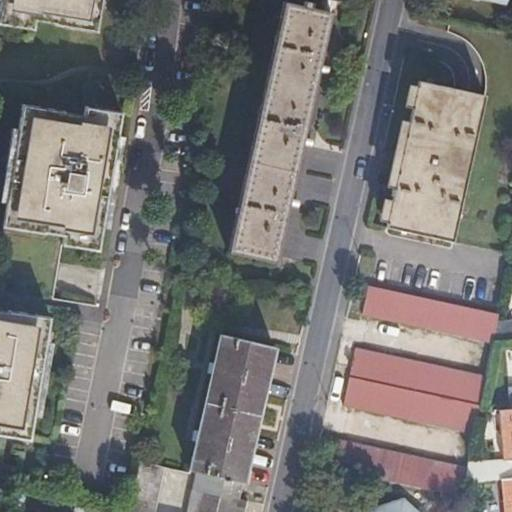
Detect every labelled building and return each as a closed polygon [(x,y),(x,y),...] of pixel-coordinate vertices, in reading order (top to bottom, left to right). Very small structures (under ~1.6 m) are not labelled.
[(0,0),(0,33),(39,35),(63,30),(86,34),(91,0),(0,0)] [(229,251),(276,262),(323,43),(330,10),(310,6),(311,0),(310,0),(303,0),(302,5),(283,0),(229,251)] [(387,226),(454,240),(484,96),(419,81),(387,226)] [(0,236),(49,243),(101,249),(119,108),(87,104),(85,118),(57,115),(1,108),(0,114),(0,236)] [(493,342),(494,340),(498,320),(499,313),(370,285),(363,313),(493,342)] [(16,309),(15,313),(13,325),(0,322),(0,434),(31,439),(52,315),(16,309)] [(494,340),(511,338),(511,319),(498,320),(494,340)] [(188,511),(247,511),(250,502),(241,500),(276,348),(221,335),(192,470),(198,472),(188,511)] [(479,411),(486,377),(356,349),(343,405),(475,435),(479,411)] [(503,479),(511,478),(511,408),(510,409),(499,410),(503,460),(482,462),(483,481),(503,479)] [(336,439),(330,468),(462,497),(465,482),(468,468),(336,439)] [(140,461),(130,506),(156,511),(166,467),(140,461)] [(511,511),(511,478),(503,479),(506,511),(511,511)] [(413,511),(397,498),(357,510),(356,511),(413,511)]
